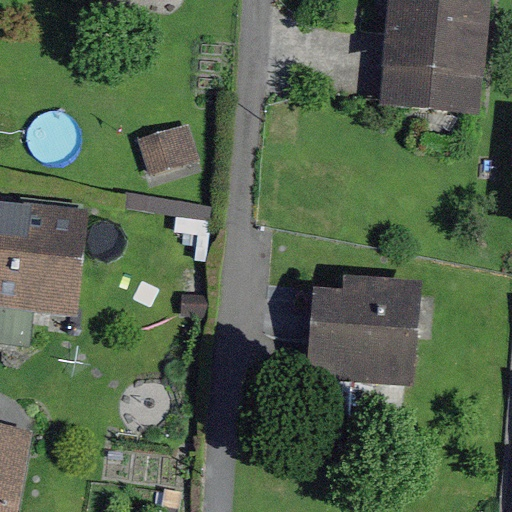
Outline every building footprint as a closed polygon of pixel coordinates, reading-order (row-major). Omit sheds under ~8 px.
[(498,0),(408,0),(403,102),(493,107),(498,0)] [(147,128),(157,154),(193,140),(183,114),(147,128)] [(107,216),(11,205),(7,240),(2,282),(0,302),(0,335),(41,340),(44,316),(96,321),(107,216)] [(428,282),(339,283),(340,371),(429,370),(428,282)] [(32,511),(47,435),(0,426),(0,511),(32,511)]
